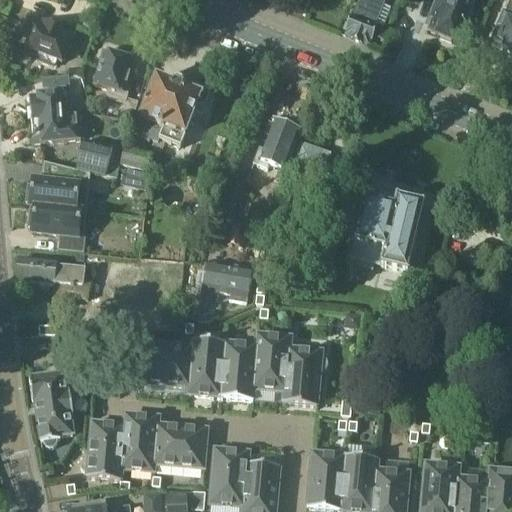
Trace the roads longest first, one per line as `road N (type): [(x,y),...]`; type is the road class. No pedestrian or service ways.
road 1 (tertiary): [(511,139),(173,0)]
road 2 (residential): [(297,511),(305,428),(101,407)]
